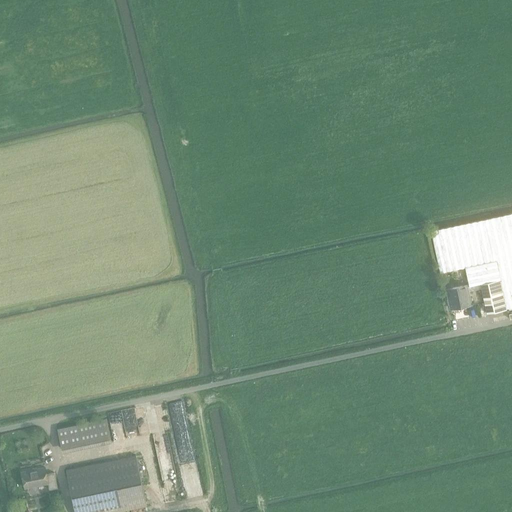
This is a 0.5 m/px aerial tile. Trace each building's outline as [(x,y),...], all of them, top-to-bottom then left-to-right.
[(482,288),(485,302),(487,313),(507,309),(507,308),(511,306),(511,212),(431,230),(440,272),(466,266),(470,285),(467,285),(467,284),(447,288),(451,308),(471,303),(468,291),(482,288)] [(111,438),(107,418),(57,428),(61,448),(111,438)] [(75,511),(116,511),(147,506),(136,455),(66,470),(75,511)] [(175,463),(161,467),(164,481),(178,477),(175,463)] [(45,467),(22,472),(25,488),(48,483),(49,490),(58,488),(54,472),(47,474),(45,467)]
